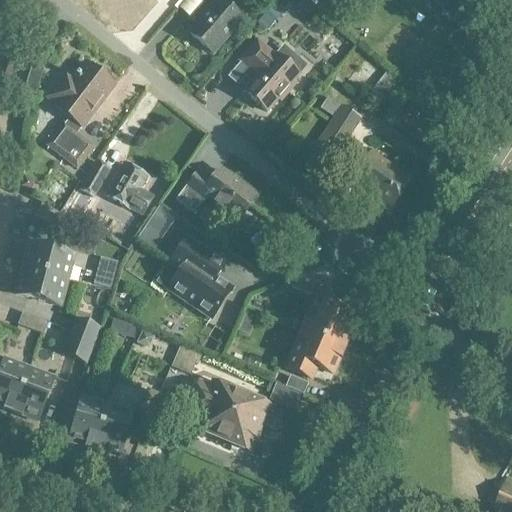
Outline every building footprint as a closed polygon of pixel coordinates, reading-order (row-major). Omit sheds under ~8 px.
[(296,0),(277,0),(290,16),(302,7),(296,0)] [(241,22),(217,1),(188,34),(212,55),(241,22)] [(266,32),(283,13),(273,4),(257,24),(266,32)] [(373,50),(398,71),(423,43),(404,27),(394,39),(387,33),(401,18),(391,9),(371,31),(381,40),(373,50)] [(256,77),(242,92),(255,104),(256,108),(260,108),(267,114),(277,101),(280,103),(296,85),(293,83),(298,77),(274,56),(273,57),(256,42),(238,62),(256,77)] [(343,60),(357,64),(362,49),(347,45),(343,60)] [(75,137),(113,87),(83,64),(71,80),(65,75),(47,99),(53,103),(50,107),(65,118),(43,148),(71,169),(88,147),(75,137)] [(450,69),(432,97),(442,103),(459,74),(450,69)] [(310,153),(333,168),(340,157),(338,155),(360,121),(327,98),(319,110),(333,119),(310,153)] [(370,153),(349,185),(388,211),(410,179),(370,153)] [(93,201),(110,171),(94,162),(65,214),(77,221),(89,198),(93,201)] [(104,197),(129,211),(140,218),(153,199),(140,191),(147,178),(123,165),(104,197)] [(256,197),(239,183),(238,185),(219,171),(208,185),(196,175),(175,202),(192,215),(205,199),(236,223),(256,197)] [(36,217),(58,229),(64,218),(42,206),(36,217)] [(203,271),(212,258),(186,240),(169,266),(179,273),(167,291),(210,320),(231,290),(203,271)] [(265,263),(266,264),(292,254),(280,244),(265,263)] [(21,270),(66,282),(73,257),(28,245),(21,270)] [(331,265),(291,280),(330,297),(337,281),(331,265)] [(66,282),(21,270),(15,296),(60,307),(66,282)] [(107,291),(110,277),(93,273),(89,286),(107,291)] [(300,333),(343,351),(353,327),(333,318),(337,308),(341,309),(342,308),(316,297),(300,333)] [(18,326),(41,335),(46,323),(23,314),(18,326)] [(99,330),(75,321),(62,356),(85,365),(99,330)] [(343,351),(300,333),(284,369),(311,380),(311,378),(307,377),(312,366),(332,375),(343,351)] [(199,354),(180,347),(170,370),(189,378),(199,354)] [(0,408),(12,413),(28,370),(4,360),(0,370),(0,408)] [(28,370),(12,413),(36,422),(53,379),(28,370)] [(310,385),(292,378),(288,389),(306,396),(310,385)] [(195,425),(193,430),(229,445),(231,448),(237,451),(240,450),(248,453),(252,445),(256,444),(260,435),(258,431),(268,408),(212,384),(210,390),(199,385),(184,420),(195,425)] [(148,419),(158,396),(146,391),(137,414),(148,419)] [(68,443),(93,450),(106,406),(105,405),(81,399),(68,443)] [(106,406),(93,450),(118,457),(131,413),(128,412),(129,406),(106,400),(105,405),(106,406)] [(511,511),(511,482),(507,480),(493,488),(489,501),(490,511),(511,511)]
